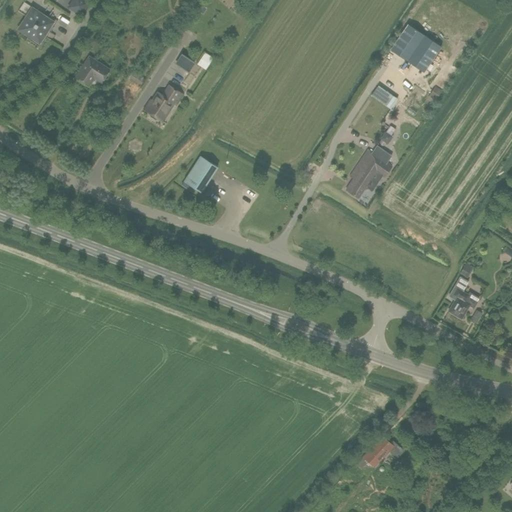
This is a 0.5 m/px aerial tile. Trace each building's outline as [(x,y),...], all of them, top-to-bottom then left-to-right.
[(84,0),(74,0),(71,6),(81,12),(87,2),(84,0)] [(28,17),(20,28),(39,41),(51,22),(39,14),(41,12),(24,1),(18,11),(28,17)] [(408,24),(391,49),(406,60),(407,59),(423,34),(408,24)] [(407,59),(423,70),(441,45),(424,34),(423,34),(407,59)] [(197,64),(206,69),(213,57),(204,52),(197,64)] [(439,52),(432,62),(441,69),(448,59),(441,54),(439,52)] [(180,53),(174,63),(188,72),(195,62),(180,53)] [(110,69),(89,56),(75,77),(88,86),(91,82),(92,83),(94,83),(97,79),(101,82),(110,69)] [(129,77),(141,85),(145,79),(133,71),(129,77)] [(182,94),(169,85),(162,95),(158,92),(152,100),(151,99),(144,109),(150,113),(149,114),(150,115),(155,119),(157,119),(157,117),(162,120),(174,103),(176,104),(182,94)] [(436,101),(443,91),(436,86),(429,96),(436,101)] [(398,112),(396,121),(404,122),(406,114),(398,112)] [(388,143),(397,128),(390,124),(381,139),(388,143)] [(380,158),(385,151),(377,145),(372,152),(380,158)] [(347,189),(358,197),(366,186),(372,190),(378,182),(377,181),(381,175),(385,178),(392,167),(380,158),(372,152),(369,150),(351,175),(354,178),(347,189)] [(200,156),(184,181),(201,192),(217,167),(200,156)] [(467,277),(473,267),(466,263),(460,273),(467,277)] [(468,294),(463,291),(468,281),(460,276),(448,296),(455,300),(449,311),(461,318),(469,305),(473,307),(479,298),(469,292),(468,294)] [(470,320),(476,324),(482,313),(476,309),(470,320)] [(363,456),(356,464),(366,473),(374,466),(389,449),(398,457),(404,450),(393,440),(390,443),(383,436),(364,457),(363,456)]
